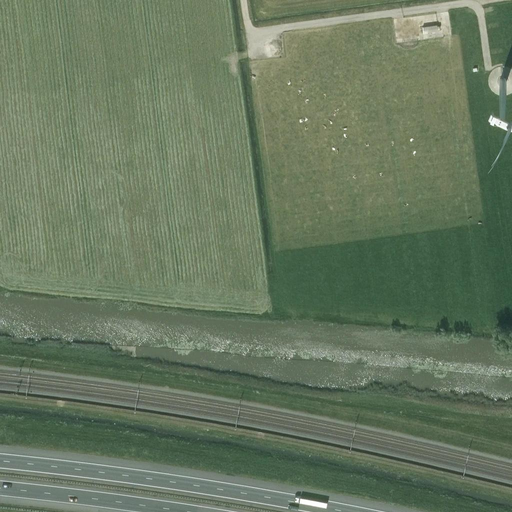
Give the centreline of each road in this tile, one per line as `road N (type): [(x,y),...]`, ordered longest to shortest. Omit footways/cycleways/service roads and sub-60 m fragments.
road 1 (motorway): [(340,511),(0,461)]
road 2 (motorway): [(0,488),(176,511)]
